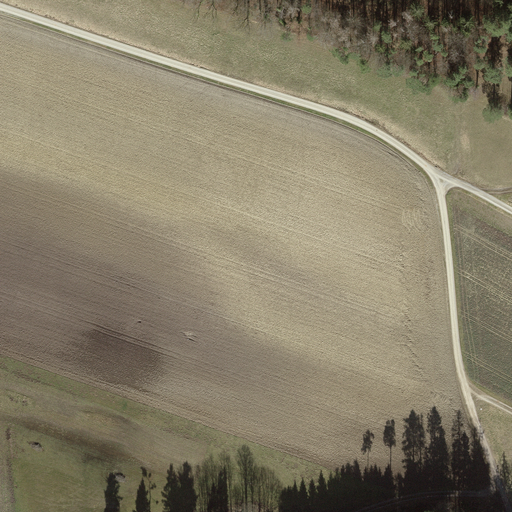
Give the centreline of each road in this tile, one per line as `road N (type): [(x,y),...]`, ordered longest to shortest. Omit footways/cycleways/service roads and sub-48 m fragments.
road 1 (track): [(511,213),(340,113),(0,7)]
road 2 (track): [(510,511),(461,373),(437,175)]
road 3 (track): [(504,498),(419,496),(365,511)]
